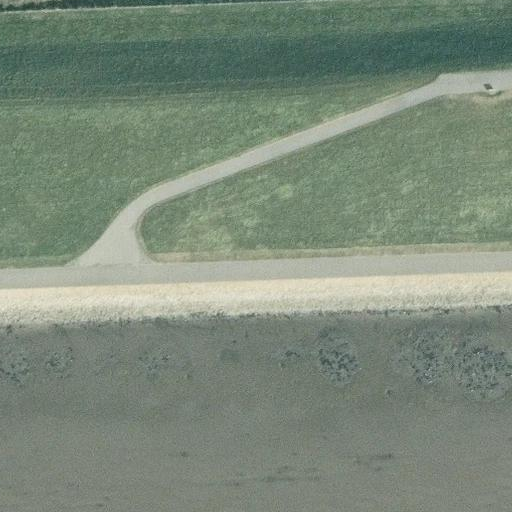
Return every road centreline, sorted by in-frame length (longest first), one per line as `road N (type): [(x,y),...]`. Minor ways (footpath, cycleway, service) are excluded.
road 1 (track): [(511,88),(298,143),(134,207),(136,276)]
road 2 (track): [(136,276),(0,281)]
